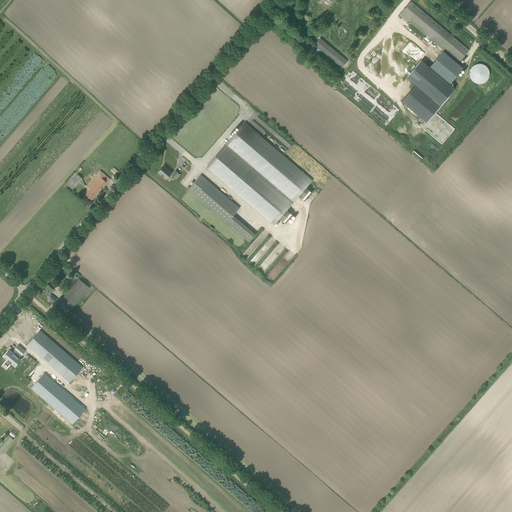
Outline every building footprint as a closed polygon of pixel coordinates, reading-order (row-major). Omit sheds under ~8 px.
[(409,22),(458,63),(469,50),(411,1),(399,15),(409,23),(409,22)] [(415,66),(425,54),(392,25),(383,35),(411,59),(409,61),(415,66)] [(381,37),(369,50),(378,58),(391,43),(385,38),(384,40),(381,37)] [(346,61),(323,42),(319,39),(315,45),(341,67),(346,61)] [(443,51),(429,67),(449,83),(462,67),(443,51)] [(372,70),(395,88),(402,79),(369,53),(362,61),(364,63),(360,68),(368,75),(372,70)] [(487,82),(487,65),(470,66),(471,83),(487,82)] [(339,86),(425,160),(438,144),(352,71),(339,86)] [(225,146),(207,167),(273,224),(311,180),(245,123),(227,144),(227,145),(226,147),(225,146)] [(166,179),(172,172),(164,166),(158,172),(166,179)] [(117,175),(120,172),(114,167),(111,170),(117,175)] [(90,190),(86,194),(92,200),(110,179),(100,171),(86,186),(90,190)] [(68,185),(69,186),(72,189),(82,179),(77,174),(68,185)] [(200,175),(188,190),(249,242),(255,234),(233,215),(239,208),(200,175)] [(280,218),(285,222),(293,214),(288,209),(280,218)] [(253,260),(255,261),(262,257),(264,249),(265,249),(264,247),(264,248),(255,253),(258,245),(256,242),(255,242),(250,245),(249,247),(248,247),(246,252),(251,253),(253,256),(255,255),(253,260)] [(275,248),(276,249),(276,250),(279,252),(283,247),(279,243),(275,248)] [(266,270),(274,257),(271,256),(272,255),(269,254),(262,265),(264,266),(263,268),(266,270)] [(79,279),(61,300),(71,309),(89,288),(79,279)] [(50,294),(54,289),(48,285),(43,291),(48,295),(47,297),(54,302),(56,299),(50,294)] [(27,346),(70,383),(83,368),(40,331),(27,346)] [(87,410),(44,373),(31,388),(74,425),(87,410)] [(0,453),(13,439),(8,435),(0,444),(0,453)]
